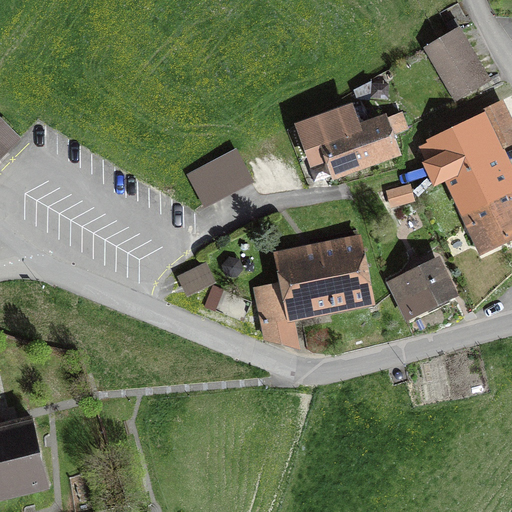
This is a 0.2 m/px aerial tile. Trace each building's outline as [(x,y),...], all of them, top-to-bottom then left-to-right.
[(446,23),(450,31),(459,26),(455,19),(446,23)] [(426,48),(454,96),(488,80),(459,30),(426,48)] [(480,113),(494,144),(511,136),(511,128),(500,103),(480,113)] [(315,121),(299,130),(308,154),(325,148),(335,176),(396,154),(389,135),(404,128),(399,115),(357,130),(349,109),(315,121)] [(481,251),(511,236),(511,197),(476,120),(420,148),(435,182),(447,177),(481,251)] [(191,176),(205,203),(249,179),(235,153),(191,176)] [(283,284),(257,290),(266,338),(295,347),(289,319),(371,302),(358,239),(277,255),(283,284)] [(412,269),(413,273),(392,283),(408,317),(453,294),(437,261),(426,266),(425,263),(412,269)] [(189,294),(213,282),(204,265),(180,277),(189,294)] [(0,425),(0,498),(48,487),(31,418),(0,425)]
